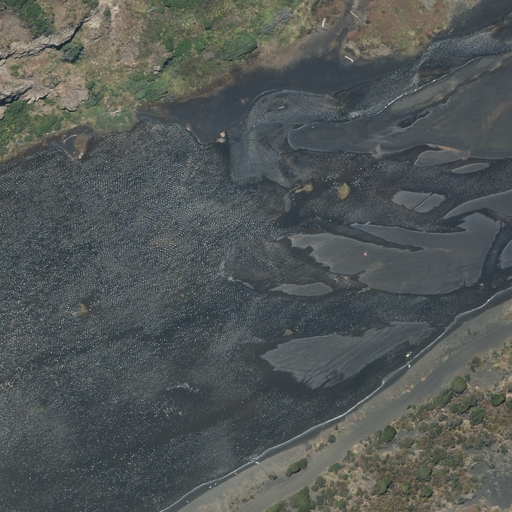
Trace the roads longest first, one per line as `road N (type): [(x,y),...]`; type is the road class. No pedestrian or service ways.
road 1 (track): [(107,511),(420,299),(511,288)]
road 2 (track): [(511,212),(420,299)]
